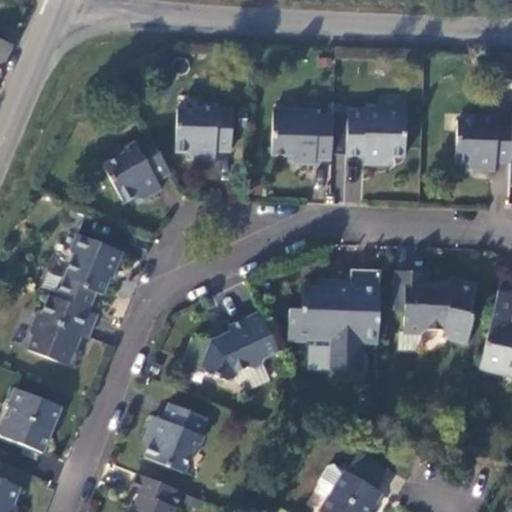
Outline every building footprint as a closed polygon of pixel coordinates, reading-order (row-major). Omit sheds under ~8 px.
[(348,156),(366,156),(368,160),(371,162),(373,164),(376,164),(378,165),(381,165),(384,165),(386,164),(389,163),(391,161),(393,159),(394,157),(406,157),(409,111),(390,110),(381,106),(367,106),(367,111),(350,110),(348,156)] [(217,161),(217,151),(233,152),(235,112),(219,111),(220,107),(207,107),(202,110),(179,109),(178,154),(196,161),(217,161)] [(333,160),(335,115),(319,115),(319,111),(275,109),(273,155),(296,156),(296,163),(317,164),(317,159),(333,160)] [(497,161),(511,161),(511,123),(499,123),(499,118),(487,117),(483,121),(460,120),(458,163),(469,163),(476,170),(497,171),(497,161)] [(173,173),(153,139),(139,146),(137,143),(126,149),(125,155),(105,166),(126,203),(145,201),(164,190),(159,181),(173,173)] [(117,272),(124,253),(78,234),(71,253),(73,258),(58,298),(91,311),(98,293),(105,296),(114,271),(117,272)] [(380,343),(383,271),(352,271),(352,283),(334,282),(334,289),(321,289),(304,288),(303,310),(291,310),(290,336),(293,340),(332,341),(331,371),(364,373),(365,342),(380,343)] [(475,316),(473,311),(479,286),(463,282),(449,281),(447,288),(429,287),(430,273),(397,272),(396,303),(406,304),(405,333),(423,334),(428,329),(438,330),(450,340),(469,344),(475,316)] [(511,328),(510,328),(511,321),(511,296),(499,293),(482,365),(511,372),(511,328)] [(90,339),(100,315),(91,311),(58,298),(51,295),(43,314),(40,313),(32,333),(34,338),(29,350),(76,369),(83,351),(76,349),(81,335),(90,339)] [(396,303),(396,316),(406,316),(406,304),(396,303)] [(264,364),(267,358),(280,352),(262,311),(230,326),(234,334),(224,338),(220,337),(212,340),(211,344),(193,337),(183,364),(207,374),(208,372),(228,380),(237,376),(238,371),(249,366),(255,368),(264,364)] [(511,372),(482,365),(481,370),(511,377),(511,372)] [(45,453),(63,407),(18,388),(11,404),(14,411),(13,415),(6,418),(1,431),(4,437),(45,453)] [(164,420),(155,416),(146,437),(150,446),(145,457),(184,473),(194,451),(199,449),(204,437),(200,435),(207,419),(171,404),(164,420)] [(362,450),(348,471),(377,489),(391,468),(362,450)] [(376,511),(381,506),(377,503),(383,493),(377,489),(348,471),(322,511),(376,511)] [(174,511),(183,492),(138,474),(130,493),(139,497),(136,504),(131,506),(128,511),(174,511)] [(12,511),(22,488),(0,478),(0,511),(12,511)]
